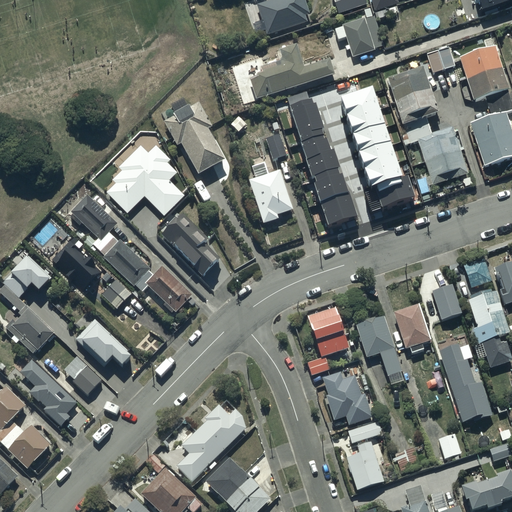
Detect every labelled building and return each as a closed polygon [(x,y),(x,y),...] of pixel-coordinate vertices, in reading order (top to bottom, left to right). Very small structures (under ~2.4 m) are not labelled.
[(272,0),(255,5),(265,36),(306,23),(304,17),(309,15),(303,0),(272,0)] [(365,0),(334,0),(339,13),(367,4),(365,0)] [(372,0),(375,10),(399,2),(398,0),(372,0)] [(478,0),(482,10),(510,0),(478,0)] [(342,27),(352,58),(374,51),(374,50),(383,47),(374,18),(364,21),(364,20),(342,27)] [(246,73),(255,100),(333,74),(329,61),(303,69),(296,46),(274,53),(277,63),(246,73)] [(511,105),(494,48),(459,59),(472,102),(484,99),(490,117),(469,123),(483,168),(511,158),(511,133),(506,114),(511,112),(511,105)] [(430,70),(432,75),(454,69),(448,50),(426,56),(427,61),(422,62),(425,72),(430,70)] [(387,80),(401,127),(437,116),(436,114),(439,114),(432,91),(429,92),(422,69),(387,80)] [(373,93),(341,103),(371,189),(375,187),(383,211),(415,200),(406,176),(402,177),(373,93)] [(314,98),(288,106),(329,228),(357,218),(334,148),(331,149),(314,98)] [(180,146),(196,177),(224,162),(207,130),(211,128),(198,104),(187,110),(187,109),(171,117),(172,119),(163,123),(176,148),(180,146)] [(468,175),(452,128),(416,140),(432,187),(468,175)] [(273,161),(288,156),(280,133),(266,138),(273,161)] [(116,183),(107,192),(128,213),(144,197),(164,216),(185,195),(170,180),(178,172),(168,162),(171,159),(156,145),(148,153),(141,145),(119,167),(123,171),(114,181),(116,183)] [(248,182),(262,225),(276,220),(275,216),(292,211),(279,172),(267,176),(263,165),(251,169),(255,180),(248,182)] [(86,197),(70,214),(97,241),(95,243),(87,236),(82,241),(90,249),(92,246),(103,257),(102,259),(133,289),(134,287),(142,294),(147,288),(174,314),(190,296),(161,268),(153,276),(148,272),(149,271),(119,242),(118,243),(108,234),(116,225),(86,197)] [(181,216),(160,236),(201,278),(218,261),(203,245),(207,242),(181,216)] [(74,246),(53,267),(80,294),(101,273),(74,246)] [(8,276),(9,277),(2,284),(18,300),(30,287),(37,294),(50,280),(47,276),(49,274),(45,270),(43,273),(26,257),(8,276)] [(483,259),(463,266),(471,290),(491,284),(483,259)] [(511,266),(496,272),(503,291),(500,292),(506,308),(511,305),(511,266)] [(114,283),(100,298),(114,312),(129,297),(114,283)] [(4,287),(3,288),(0,285),(0,295),(13,307),(19,314),(4,329),(13,337),(10,340),(16,345),(19,342),(33,356),(53,335),(4,287)] [(453,288),(434,294),(443,323),(462,317),(453,288)] [(489,293),(471,298),(472,302),(468,303),(477,330),(473,331),(478,348),(484,346),(491,370),(511,364),(506,346),(501,347),(498,340),(510,337),(497,295),(490,297),(489,293)] [(394,317),(406,352),(411,351),(413,357),(425,353),(423,348),(432,345),(420,308),(394,317)] [(309,366),(313,379),(331,373),(327,360),(350,352),(336,311),(309,320),(323,362),(309,366)] [(95,320),(74,341),(102,368),(110,360),(119,369),(131,356),(95,320)] [(380,357),(388,381),(403,376),(385,320),(357,329),(368,361),(380,357)] [(441,354),(464,427),(493,418),(483,385),(476,388),(468,363),(465,364),(460,348),(441,354)] [(76,359),(62,372),(87,396),(100,382),(76,359)] [(19,374),(33,388),(27,394),(38,404),(39,403),(45,409),(42,412),(59,429),(69,419),(66,416),(76,406),(31,362),(19,374)] [(347,420),(350,429),(374,421),(366,397),(362,398),(355,379),(344,383),(341,375),(323,381),(329,398),(327,399),(335,424),(347,420)] [(0,444),(27,470),(50,446),(30,427),(23,435),(9,422),(24,407),(5,388),(0,393),(0,444)] [(176,469),(192,485),(246,432),(244,420),(236,412),(230,418),(220,408),(206,422),(208,424),(182,449),(190,456),(176,469)] [(349,434),(353,447),(383,437),(379,425),(349,434)] [(461,456),(456,437),(440,442),(446,461),(461,456)] [(361,458),(348,462),(358,496),(386,487),(373,445),(358,450),(361,458)] [(511,454),(509,446),(491,452),(495,464),(511,457),(511,454)] [(395,456),(402,475),(421,469),(415,450),(395,456)] [(154,457),(147,465),(159,475),(166,467),(154,457)] [(0,461),(0,492),(16,478),(0,461)] [(261,511),(270,504),(231,463),(207,486),(231,511),(261,511)] [(142,498),(156,511),(186,511),(188,511),(200,511),(204,508),(166,473),(142,498)] [(511,479),(511,476),(463,492),(467,507),(470,506),(471,511),(487,511),(489,511),(488,511),(494,511),(502,509),(502,507),(511,503),(511,479)] [(429,511),(422,490),(406,495),(410,508),(401,511),(429,511)] [(148,511),(137,501),(126,511),(148,511)]
